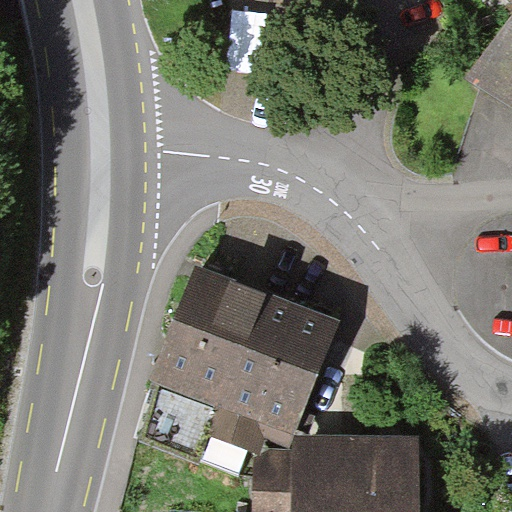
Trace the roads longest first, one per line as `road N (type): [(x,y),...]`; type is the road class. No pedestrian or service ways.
road 1 (primary): [(109,142),(92,315),(49,511)]
road 2 (residential): [(109,142),(269,168),(335,202),(381,248)]
road 3 (residential): [(381,248),(511,396)]
road 4 (residential): [(381,248),(465,199),(511,195)]
road 5 (primary): [(90,0),(109,142)]
